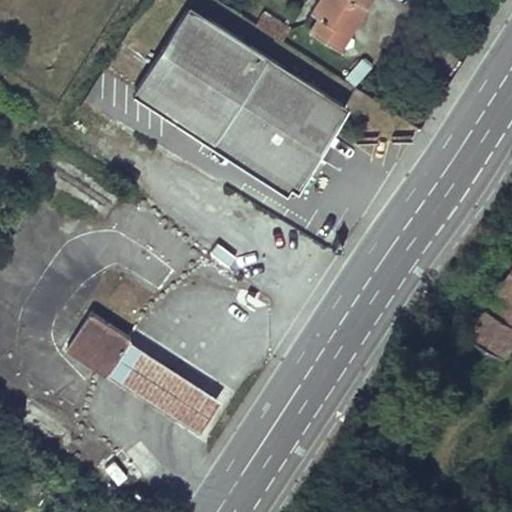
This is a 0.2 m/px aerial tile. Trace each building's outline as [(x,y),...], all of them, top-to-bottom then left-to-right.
[(316,0),(304,20),(310,24),(308,27),(337,45),(365,0),(316,0)] [(189,3),(133,89),(290,190),(344,106),(189,3)] [(260,12),(253,22),(281,40),(288,29),(260,12)] [(362,57),(345,75),(354,83),(370,65),(362,57)] [(108,95),(90,84),(78,106),(94,117),(108,95)] [(279,266),(270,260),(263,271),(272,277),(279,266)] [(511,269),(470,334),(501,357),(511,339),(511,269)] [(113,275),(66,349),(119,382),(120,380),(131,364),(143,346),(144,345),(126,333),(149,299),(113,275)] [(131,364),(120,380),(196,429),(218,396),(143,346),(131,364)]
